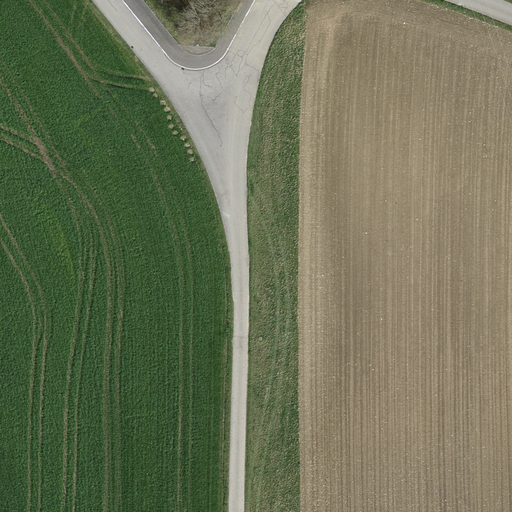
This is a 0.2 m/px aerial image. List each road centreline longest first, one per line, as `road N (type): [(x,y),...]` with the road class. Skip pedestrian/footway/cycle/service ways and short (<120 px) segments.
road 1 (track): [(236,511),(240,240),(230,152),(214,106)]
road 2 (residential): [(108,0),(181,91),(214,106),(276,0)]
